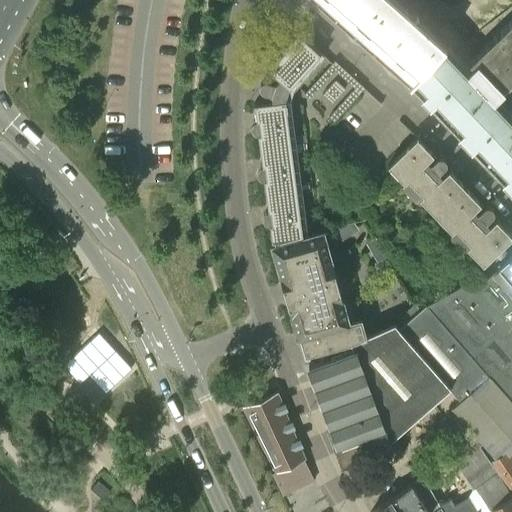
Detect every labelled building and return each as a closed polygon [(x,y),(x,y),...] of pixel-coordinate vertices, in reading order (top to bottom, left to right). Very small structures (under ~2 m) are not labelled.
[(412,81),(445,45),(395,0),(311,0),(312,1),(323,7),(325,4),(345,22),(343,25),(350,35),(361,40),(363,38),(365,39),(384,56),(381,59),(388,69),(399,75),(401,72),(412,81)] [(511,20),(466,64),(496,95),(501,91),(502,92),(505,88),(507,91),(511,85),(511,20)] [(254,103),(256,119),(254,120),(253,121),(252,122),(251,123),(251,124),(251,125),(251,127),(251,128),(252,129),(253,130),(253,131),(255,132),(256,132),(258,132),(262,165),(261,165),(259,166),(258,168),(257,169),(257,170),(257,171),(257,172),(257,173),(257,174),(258,176),(259,176),(260,177),(261,177),(262,178),(263,178),(267,210),(266,210),(265,211),(264,211),(263,212),(262,213),(262,215),(262,216),(262,217),(262,218),(263,220),(264,221),(264,222),(266,222),(267,223),(268,223),(269,223),(271,236),(271,240),(274,239),(274,244),(307,235),(307,234),(302,234),(296,190),(301,190),(301,189),(296,189),(291,145),(295,145),(295,143),(291,144),(285,101),(290,100),(290,99),(285,100),(285,99),(287,93),(289,86),(292,90),(293,89),(290,86),(320,52),(297,31),(293,35),(286,43),(285,43),(283,42),(282,42),(281,42),(280,42),(279,43),(277,44),(276,45),(276,46),(275,47),(275,48),(275,50),(276,51),(276,53),(277,53),(266,66),(279,77),(277,80),(275,82),(267,80),(266,80),(264,80),(263,80),(261,82),(260,83),(260,84),(260,85),(260,86),(260,87),(260,88),(261,89),(262,90),(263,91),(271,94),(271,97),(272,100),(254,103)] [(412,81),(410,84),(410,85),(412,86),(413,85),(416,89),(416,90),(417,92),(418,91),(422,95),(421,96),(423,98),(424,97),(428,101),(427,102),(432,107),(433,106),(436,110),(436,111),(437,113),(438,112),(442,116),(441,117),(443,119),(444,118),(448,122),(447,123),(452,128),(452,127),(456,131),(456,132),(459,135),(460,135),(465,140),(470,146),(470,147),(473,150),(474,149),(478,153),(477,154),(479,156),(479,155),(483,159),(482,160),(484,162),(485,161),(489,165),(488,166),(493,171),(493,170),(498,174),(497,175),(498,177),(499,176),(503,180),(502,181),(504,183),(505,182),(509,186),(508,187),(511,190),(511,111),(505,104),(496,95),(466,64),(447,43),(445,45),(412,81)] [(334,121),(363,88),(364,87),(334,60),(332,63),(331,64),(304,94),(309,98),(335,70),(354,88),(329,116),(334,121)] [(335,79),(322,94),(332,103),(345,89),(335,79)] [(446,162),(446,161),(445,160),(445,159),(443,157),(442,157),(440,156),(439,156),(438,156),(436,157),(417,136),(387,165),(404,182),(407,179),(422,194),(419,198),(451,231),(455,228),(473,247),(469,251),(483,264),(511,237),(511,236),(511,235),(496,219),(495,220),(491,216),(492,215),(493,214),(493,213),(493,212),(493,211),(493,209),(492,208),(492,207),(491,207),(490,206),(489,206),(487,206),(486,206),(485,206),(484,207),(483,207),(480,204),(481,203),(445,166),(445,165),(446,164),(446,162)] [(353,223),(332,228),(340,242),(357,231),(353,223)] [(319,232),(307,235),(274,244),(272,245),(280,276),(283,287),(281,288),(281,289),(285,302),(287,302),(290,313),(291,313),(297,337),(298,337),(300,336),(302,345),(304,354),(310,353),(310,355),(350,341),(366,334),(364,325),(361,316),(350,319),(344,298),(342,299),(331,261),(331,262),(322,231),(319,232)] [(386,257),(374,238),(365,244),(376,263),(386,257)] [(463,283),(425,304),(490,377),(511,402),(511,254),(491,273),(470,291),(463,283)] [(490,377),(425,304),(418,311),(399,328),(448,387),(461,403),(490,377)] [(352,348),(315,361),(308,363),(330,423),(325,425),(341,466),(376,454),(390,449),(393,448),(390,441),(397,435),(448,387),(399,328),(394,322),(366,334),(350,341),(352,348)] [(99,332),(63,365),(80,382),(89,374),(105,392),(131,368),(131,367),(99,332)] [(511,402),(490,377),(461,403),(451,411),(472,436),(474,434),(482,443),(479,446),(488,459),(506,450),(511,456),(511,455),(511,402)] [(314,479),(303,458),(304,457),(276,392),(243,406),(275,471),(271,473),(282,494),(314,479)] [(482,443),(474,434),(472,436),(450,452),(472,487),(476,484),(490,506),(493,511),(511,511),(511,494),(488,459),(479,446),(482,443)] [(511,457),(511,456),(506,450),(488,459),(511,494),(511,457)] [(423,473),(374,510),(370,511),(428,511),(441,504),(440,503),(423,473)] [(98,479),(90,488),(102,499),(111,491),(98,479)] [(450,498),(440,503),(441,504),(445,511),(478,511),(469,495),(454,504),(450,498)]
